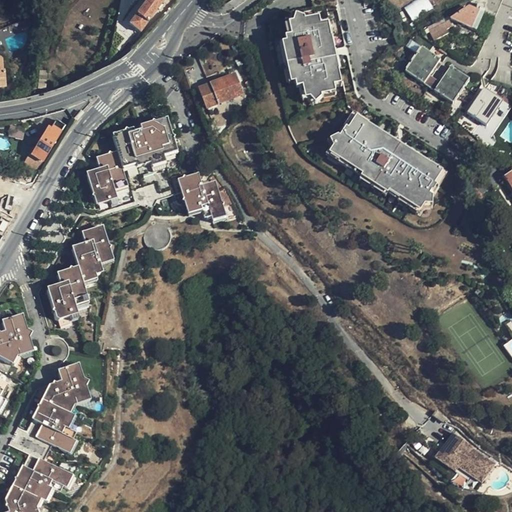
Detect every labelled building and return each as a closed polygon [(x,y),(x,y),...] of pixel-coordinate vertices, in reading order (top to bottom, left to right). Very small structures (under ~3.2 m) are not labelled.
[(142,32),(167,0),(144,0),(129,21),(142,32)] [(414,21),(434,7),(429,0),(415,0),(405,8),(414,21)] [(471,30),(479,14),(470,9),(451,20),(471,30)] [(334,70),(325,36),(329,35),(326,23),(318,24),(316,18),(302,22),(300,16),(294,14),(291,24),(287,25),(290,37),(282,38),(285,51),(282,51),(288,77),(292,76),(295,87),(303,85),(306,97),(308,96),(315,102),(322,96),(321,92),(335,89),(333,82),(341,81),(338,68),(334,70)] [(484,16),(479,14),(471,30),(475,33),(484,16)] [(450,19),(429,29),(433,39),(454,29),(450,19)] [(442,59),(423,48),(407,75),(426,87),(431,78),(442,59)] [(14,57),(13,56),(9,57),(9,52),(0,53),(0,94),(14,92),(14,88),(29,86),(27,68),(24,68),(23,57),(20,58),(17,58),(14,57)] [(442,85),(437,93),(456,105),(471,79),(452,68),(442,85)] [(207,109),(242,94),(234,76),(199,90),(207,109)] [(442,85),(431,78),(426,87),(437,93),(442,85)] [(490,90),(487,88),(475,106),(479,108),(490,90)] [(501,98),(490,90),(479,108),(475,106),(470,114),(487,125),(497,110),(494,109),(501,98)] [(504,99),(501,98),(494,109),(497,110),(504,99)] [(446,164),(436,159),(434,162),(367,123),(369,121),(358,115),(350,129),(347,127),(343,136),(339,135),(332,138),(337,147),(335,150),(344,155),(342,158),(367,172),(365,174),(388,187),(390,185),(415,199),(417,195),(427,201),(430,198),(439,196),(439,190),(435,188),(440,179),(437,178),(446,164)] [(163,117),(144,123),(146,127),(140,129),(134,131),(132,126),(114,132),(112,136),(117,149),(100,154),(97,159),(100,167),(87,171),(85,176),(94,202),(96,204),(107,200),(106,197),(115,194),(113,191),(112,185),(126,181),(122,169),(120,165),(135,160),(136,165),(137,167),(150,163),(164,158),(163,156),(161,151),(176,147),(168,120),(163,117)] [(42,164),(60,135),(58,134),(63,126),(55,121),(50,129),(47,127),(29,157),(42,164)] [(434,162),(436,159),(369,121),(367,123),(434,162)] [(161,151),(163,156),(177,151),(176,147),(161,151)] [(164,158),(150,163),(152,168),(165,164),(164,158)] [(120,165),(122,169),(136,165),(135,160),(120,165)] [(178,179),(187,211),(200,208),(202,214),(204,221),(211,218),(225,214),(216,179),(201,184),(198,173),(178,179)] [(112,185),(113,191),(128,187),(126,181),(112,185)] [(106,197),(107,200),(108,204),(117,201),(115,194),(106,197)] [(200,208),(187,211),(189,218),(202,214),(200,208)] [(225,214),(211,218),(213,225),(227,221),(225,214)] [(111,257),(102,227),(97,225),(82,230),(80,234),(83,242),(72,245),(71,249),(76,266),(57,271),(55,276),(58,284),(49,286),(46,291),(56,321),(70,316),(69,313),(75,311),(74,308),(73,302),(85,298),(81,285),(79,281),(94,276),(101,274),(99,267),(98,262),(111,257)] [(113,263),(111,257),(98,262),(99,267),(113,263)] [(95,281),(94,276),(79,281),(81,285),(95,281)] [(87,304),(85,298),(73,302),(74,308),(87,304)] [(78,319),(75,311),(69,313),(70,316),(72,321),(78,319)] [(0,360),(8,365),(15,352),(18,352),(32,347),(22,318),(19,316),(3,321),(2,324),(4,332),(0,333),(0,360)] [(32,347),(18,352),(19,357),(34,352),(32,347)] [(15,352),(8,365),(13,368),(19,357),(18,352),(15,352)] [(69,406),(76,404),(74,399),(89,394),(86,386),(84,384),(87,379),(83,377),(79,366),(76,364),(59,370),(58,373),(61,382),(48,386),(32,416),(31,417),(32,419),(41,424),(35,434),(36,438),(50,445),(54,447),(56,446),(57,448),(65,452),(72,439),(74,435),(74,434),(73,431),(68,428),(75,416),(71,414),(66,411),(69,406)] [(74,399),(76,404),(90,399),(89,394),(74,399)] [(71,414),(76,404),(69,406),(66,411),(71,414)] [(68,428),(73,431),(80,419),(75,416),(68,428)] [(453,445),(461,436),(455,431),(447,440),(453,445)] [(472,446),(461,436),(453,445),(447,440),(444,443),(446,445),(441,450),(439,448),(432,457),(450,473),(454,469),(465,478),(468,474),(479,483),(484,477),(479,472),(488,463),(471,448),(472,446)] [(72,439),(65,452),(70,455),(77,441),(72,439)] [(48,488),(52,490),(57,492),(61,486),(68,473),(61,470),(58,471),(57,467),(43,460),(41,459),(36,461),(31,470),(23,466),(19,468),(1,501),(4,511),(0,511),(31,511),(35,511),(36,510),(33,503),(36,498),(41,500),(48,488)] [(454,469),(450,473),(461,483),(465,478),(454,469)] [(68,473),(61,486),(67,489),(73,476),(68,473)] [(468,474),(465,478),(475,487),(479,483),(468,474)] [(45,503),(52,490),(48,488),(41,500),(45,503)]
